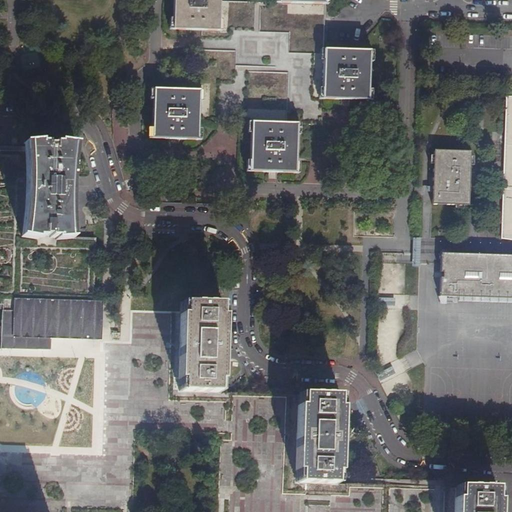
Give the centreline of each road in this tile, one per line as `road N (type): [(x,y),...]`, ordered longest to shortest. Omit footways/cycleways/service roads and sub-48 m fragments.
road 1 (residential): [(511,467),(415,457),(391,447),(351,379),(253,360),(239,339),(241,259),(231,230),(211,219),(118,209),(81,124),(0,118)]
road 2 (residential): [(511,11),(371,7),(350,24),(329,23)]
